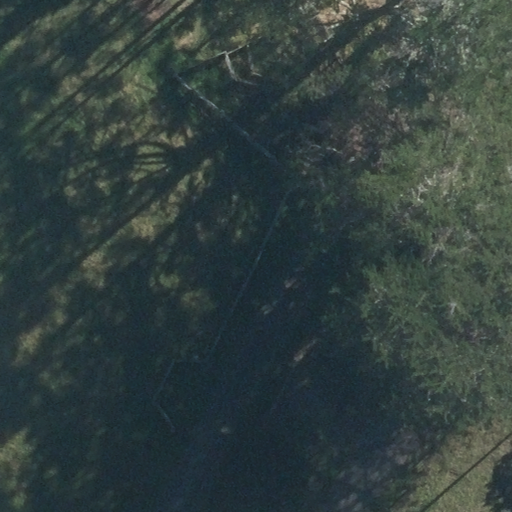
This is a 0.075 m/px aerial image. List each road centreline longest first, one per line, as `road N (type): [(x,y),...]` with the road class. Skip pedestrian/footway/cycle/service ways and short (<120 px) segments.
road 1 (track): [(505,95),(197,430),(153,511)]
road 2 (track): [(327,511),(432,310),(511,235)]
